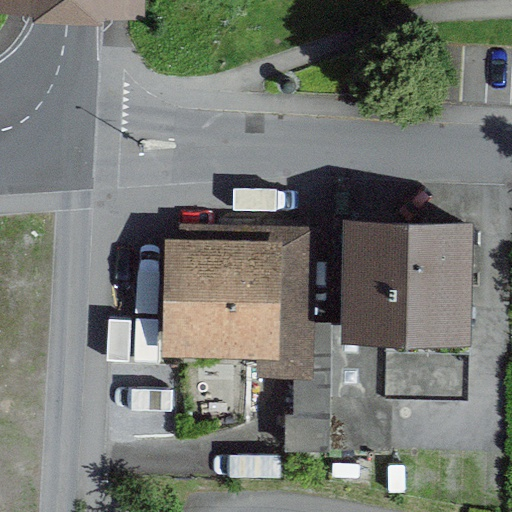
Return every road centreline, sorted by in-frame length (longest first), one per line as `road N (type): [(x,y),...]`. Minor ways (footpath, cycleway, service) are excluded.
road 1 (residential): [(511,154),(47,122)]
road 2 (tertiary): [(47,122),(68,0)]
